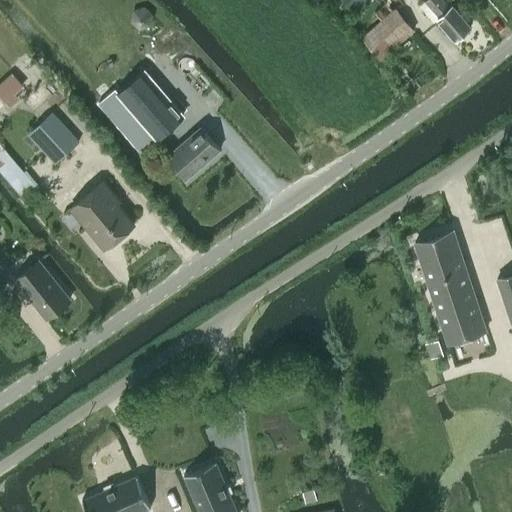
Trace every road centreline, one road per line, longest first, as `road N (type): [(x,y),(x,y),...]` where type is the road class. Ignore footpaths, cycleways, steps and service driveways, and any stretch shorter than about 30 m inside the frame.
road 1 (tertiary): [(511,43),(0,401)]
road 2 (unclassified): [(0,471),(511,126)]
